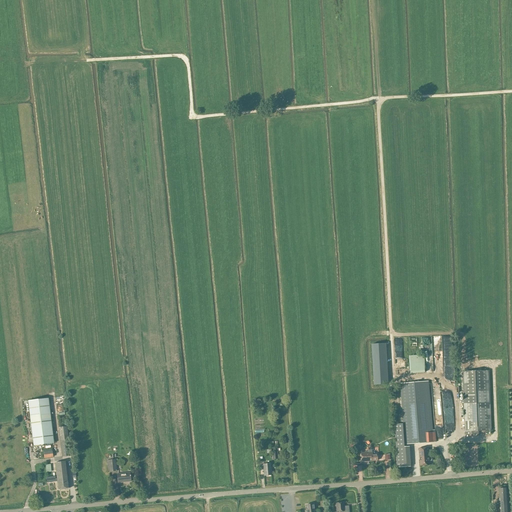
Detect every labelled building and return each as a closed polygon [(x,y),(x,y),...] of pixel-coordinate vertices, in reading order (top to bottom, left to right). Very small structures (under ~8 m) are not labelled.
[(431,337),(433,372),(443,372),(442,336),(431,337)] [(384,344),(372,344),(373,384),(386,383),(384,344)] [(409,356),(411,373),(425,372),(424,355),(409,356)] [(490,431),(488,371),(464,372),(465,417),(464,417),(465,435),(480,434),(480,431),(490,431)] [(395,424),(397,467),(411,467),(410,446),(407,447),(407,444),(433,442),(433,432),(432,432),(429,381),(400,383),(403,423),(395,424)] [(29,400),(31,415),(34,445),(54,443),(49,398),(29,400)] [(70,456),(69,442),(67,426),(59,427),(62,456),(70,456)] [(53,457),(52,448),(43,450),(44,458),(53,457)] [(429,448),(419,448),(420,465),(430,465),(429,448)] [(361,453),(361,461),(377,461),(377,454),(374,454),(374,452),(372,452),(372,450),(368,450),(368,452),(365,452),(365,453),(361,453)] [(115,459),(108,460),(109,472),(117,471),(115,459)] [(69,488),(66,461),(55,463),(57,478),(55,479),(55,476),(46,477),(47,483),(57,481),(58,490),(69,488)] [(271,464),(263,464),(264,476),(271,475),(271,465),(272,465),(271,464)] [(130,472),(117,474),(118,483),(124,482),(124,481),(130,481),(130,472)] [(508,511),(507,488),(499,489),(500,511),(508,511)] [(349,511),(349,506),(345,506),(345,507),(344,507),(343,502),(336,503),(337,511),(340,511),(339,511),(349,511)]
